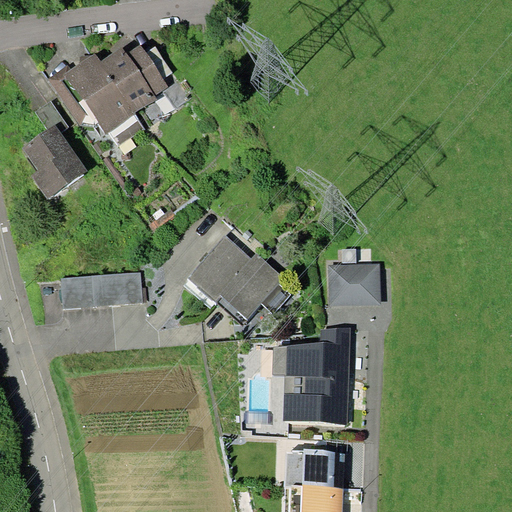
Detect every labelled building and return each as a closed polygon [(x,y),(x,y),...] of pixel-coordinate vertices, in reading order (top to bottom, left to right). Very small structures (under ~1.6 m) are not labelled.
[(68,65),(48,79),(80,126),(96,128),(100,126),(106,134),(136,114),(135,113),(157,98),(155,96),(169,86),(164,79),(146,53),(140,44),(126,54),(121,46),(101,61),(95,52),(70,69),(68,65)] [(146,53),(164,79),(173,72),(155,46),(146,53)] [(69,127),(51,101),(36,112),(48,129),(55,124),(60,133),(69,127)] [(48,129),(22,148),(38,170),(31,175),(48,199),(87,171),(60,133),(55,124),(48,129)] [(219,295),(251,258),(225,235),(187,277),(216,303),(221,297),(219,295)] [(256,253),(251,258),(219,295),(221,297),(216,303),(242,326),(284,278),(256,253)] [(380,262),(328,264),(330,306),(381,305),(380,262)] [(143,303),(141,272),(92,275),(92,276),(61,278),(64,309),(94,307),(94,306),(143,303)] [(347,424),(351,327),(320,330),(320,342),(274,347),(273,376),(284,377),(283,421),(347,424)] [(343,488),(344,453),(324,449),(304,448),(304,450),(292,450),(292,451),(285,451),(284,486),(302,486),(303,484),(343,488)] [(342,511),(343,488),(303,484),(302,486),(284,486),(284,511),(342,511)]
